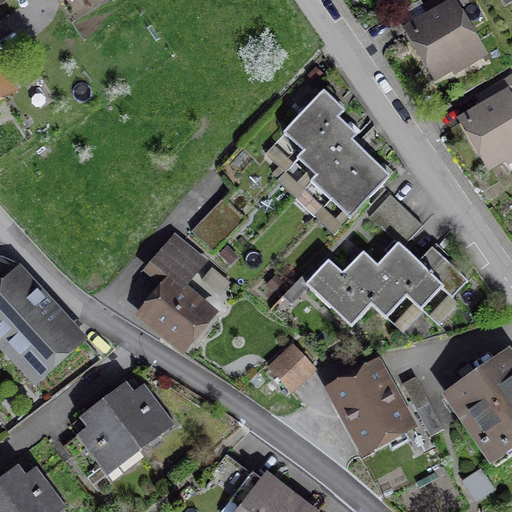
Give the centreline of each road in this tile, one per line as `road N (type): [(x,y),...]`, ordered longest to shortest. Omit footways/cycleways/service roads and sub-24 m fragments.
road 1 (residential): [(0,223),(83,307),(259,420),(375,511)]
road 2 (residential): [(511,286),(312,0)]
